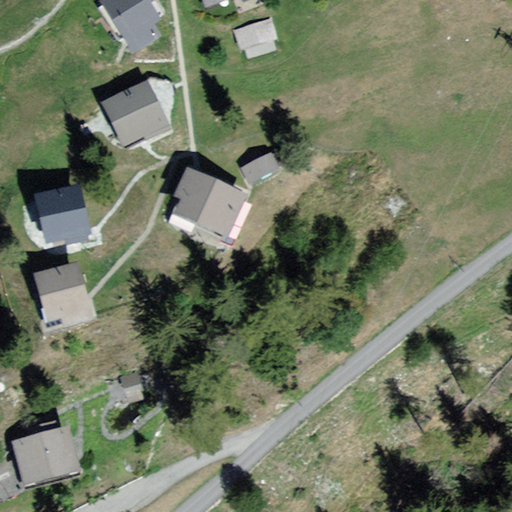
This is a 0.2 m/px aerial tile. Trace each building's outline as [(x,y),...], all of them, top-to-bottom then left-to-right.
[(188,13),(178,0),(133,0),(158,34),(188,13)] [(285,15),(252,25),(258,45),(291,35),(285,15)] [(195,115),(176,77),(136,97),(155,135),(195,115)] [(297,145),(263,161),(273,183),(308,166),(297,145)] [(279,192),(217,166),(200,206),(262,232),(279,192)] [(122,229),(109,180),(66,191),(79,240),(122,229)] [(114,248),(59,266),(77,319),(98,312),(102,324),(135,313),(114,248)] [(109,460),(98,423),(47,438),(58,475),(109,460)]
